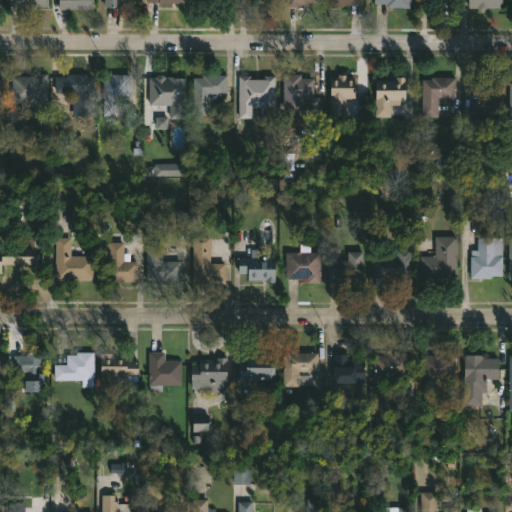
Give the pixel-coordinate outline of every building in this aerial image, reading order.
[(46,0),(46,7),(33,7),(33,10),(8,9),(8,0),(46,0)] [(66,9),(58,9),(58,0),(92,0),(92,10),(66,9)] [(114,0),(113,8),(102,8),(102,0),(114,0)] [(362,0),(362,6),(341,6),(341,9),(329,9),(329,0),(362,0)] [(409,0),(409,5),(408,5),(408,8),(386,8),(386,4),(372,4),(372,0),(409,0)] [(500,0),(500,9),(466,8),(466,0),(500,0)] [(49,103),(13,102),(13,76),(36,76),(36,74),(49,74),(49,103)] [(118,115),(105,115),(105,74),(132,74),(133,97),(120,97),(120,115),(118,115)] [(346,74),(346,77),(355,77),(355,99),(342,99),(342,116),(327,116),(327,76),(335,76),(335,74),(346,74)] [(84,75),(84,77),(92,78),(92,111),(80,111),(80,94),(53,93),(54,77),(65,77),(65,75),(84,75)] [(299,75),(299,79),(312,79),(312,93),(308,93),(308,105),(300,105),(300,119),(281,119),(281,75),(299,75)] [(204,115),(192,115),(191,78),(200,78),(200,76),(225,76),(225,96),(208,96),(208,115),(204,115)] [(273,76),(273,121),(258,121),(258,107),(250,108),(250,118),(237,118),(237,76),(248,76),(248,80),(262,80),(262,76),(273,76)] [(148,77),(148,105),(169,105),(169,119),(184,119),(185,77),(148,77)] [(387,117),(373,117),(373,80),(391,80),(391,77),(403,77),(403,100),(397,100),(397,105),(387,105),(387,117)] [(433,117),(420,117),(421,80),(430,80),(430,77),(453,78),(453,97),(437,97),(437,117),(433,117)] [(502,81),(502,107),(491,107),(491,102),(474,102),(474,81),(502,81)] [(462,123),(474,124),(474,109),(462,109),(462,123)] [(167,128),(167,117),(155,117),(155,129),(167,128)] [(144,177),(182,176),(182,164),(144,165),(144,177)] [(208,258),(208,263),(224,263),(224,283),(197,282),(197,280),(191,280),(191,236),(208,236),(208,258)] [(441,278),(420,278),(420,255),(433,255),(433,238),(455,237),(455,276),(441,276),(441,278)] [(481,278),(469,278),(470,249),(476,249),(476,237),(501,237),(501,278),(481,278)] [(36,239),(36,266),(0,265),(0,248),(28,249),(28,239),(36,239)] [(69,239),(68,257),(91,257),(91,281),(53,280),(54,239),(69,239)] [(121,255),(121,264),(133,264),(133,282),(107,284),(106,243),(121,243),(121,255)] [(179,265),(179,280),(145,278),(146,247),(162,247),(161,260),(179,261),(179,265)] [(256,249),(255,262),(260,262),(260,258),(273,258),(273,282),(243,281),(243,274),(234,274),(235,258),(249,258),(249,249),(256,249)] [(319,252),(318,282),(306,282),(306,278),(284,278),(284,251),(319,252)] [(330,282),(327,282),(327,259),(346,259),(346,251),(361,251),(361,282),(330,282)] [(376,278),(371,277),(371,256),(411,257),(410,278),(376,278)] [(93,352),(92,386),(81,386),(81,379),(52,379),(53,364),(65,364),(65,353),(75,354),(75,351),(93,352)] [(163,351),(163,360),(180,360),(180,384),(161,384),(161,391),(148,391),(148,385),(146,385),(147,351),(163,351)] [(110,352),(110,356),(125,356),(125,359),(137,359),(137,380),(124,380),(124,376),(98,376),(98,355),(102,355),(102,352),(110,352)] [(249,379),(236,379),(235,360),(244,360),(244,353),(273,352),(273,376),(249,377),(249,379)] [(297,371),(297,374),(306,374),(306,383),(298,383),(298,392),(282,392),(281,352),(317,352),(317,371),(297,371)] [(379,404),(368,404),(368,354),(388,354),(388,352),(406,352),(406,376),(387,376),(387,404),(379,404)] [(43,353),(44,382),(27,382),(27,372),(15,373),(15,356),(27,355),(27,353),(43,353)] [(346,354),(346,358),(363,358),(363,383),(332,381),(332,353),(346,354)] [(454,354),(454,382),(431,382),(431,374),(422,374),(421,354),(454,354)] [(497,358),(497,378),(485,378),(485,392),(480,392),(480,406),(462,405),(463,358),(464,358),(464,354),(482,354),(482,358),(497,358)] [(226,357),(225,382),(222,382),(222,388),(218,388),(218,391),(208,391),(208,388),(190,388),(190,362),(199,362),(199,359),(216,359),(216,357),(226,357)] [(206,431),(190,431),(191,411),(206,411),(206,431)] [(233,485),(250,484),(250,465),(233,466),(233,485)] [(436,510),(436,511),(442,511),(442,507),(456,507),(456,511),(419,511),(419,491),(436,491),(436,510)] [(116,495),(116,503),(130,503),(130,511),(100,511),(100,494),(116,495)] [(206,498),(207,508),(214,508),(214,511),(191,511),(191,499),(206,498)] [(285,511),(286,504),(305,505),(305,498),(317,498),(316,511),(285,511)] [(181,506),(180,511),(145,511),(145,499),(153,499),(153,505),(181,506)] [(251,501),(251,511),(237,511),(237,501),(251,501)] [(23,503),(23,511),(7,511),(7,503),(23,503)]
